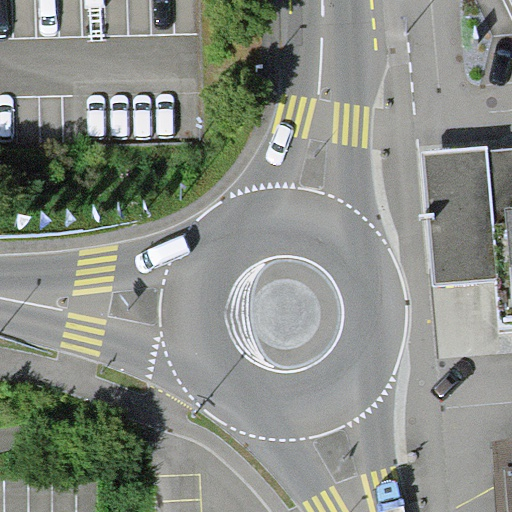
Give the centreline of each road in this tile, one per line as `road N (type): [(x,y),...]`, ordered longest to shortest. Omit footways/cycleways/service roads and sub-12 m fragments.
road 1 (primary): [(365,267),(350,125),(328,32)]
road 2 (primary): [(328,32),(248,232)]
road 3 (tertiary): [(0,295),(193,312)]
road 4 (primary): [(384,511),(369,361)]
road 5 (primary): [(193,312),(206,366),(223,386),(269,411)]
road 6 (primary): [(365,267),(333,238),(301,226),(248,232)]
